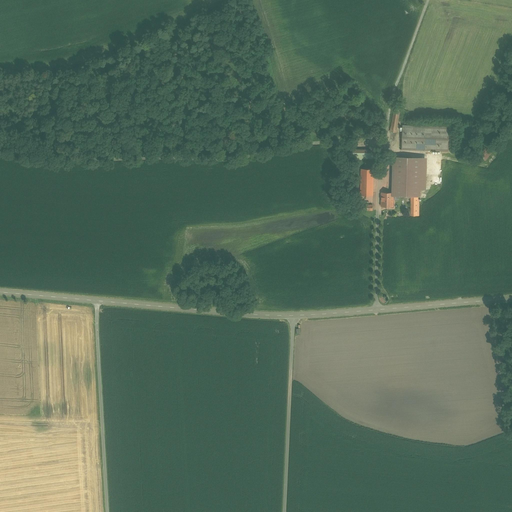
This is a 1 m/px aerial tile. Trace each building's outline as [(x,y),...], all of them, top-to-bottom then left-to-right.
[(391,132),(397,133),(401,110),(395,109),(391,132)] [(450,151),(451,127),(403,125),(402,150),(450,151)] [(365,133),(363,141),(375,144),(377,136),(365,133)] [(481,156),(486,160),(493,152),(488,148),(481,156)] [(376,150),(350,150),(350,159),(376,159),(376,150)] [(392,193),(382,192),(382,207),(394,207),(394,196),(412,196),(420,197),(427,197),(428,158),(393,157),(392,193)] [(367,168),(366,196),(374,196),(375,169),(367,168)] [(420,197),(412,196),(411,216),(420,216),(420,197)]
